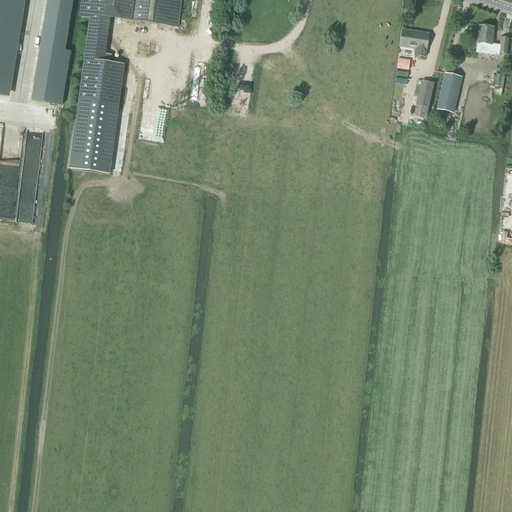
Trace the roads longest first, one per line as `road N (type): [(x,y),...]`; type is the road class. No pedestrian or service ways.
road 1 (track): [(0,116),(51,122),(10,511)]
road 2 (track): [(285,43),(315,96),(360,135)]
